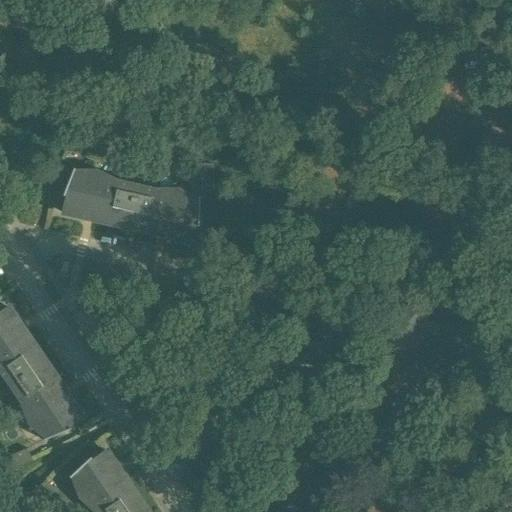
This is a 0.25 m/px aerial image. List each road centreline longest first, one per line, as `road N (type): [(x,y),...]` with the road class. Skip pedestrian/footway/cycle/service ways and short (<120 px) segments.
road 1 (residential): [(158,476),(333,339),(340,314),(324,302),(7,238),(29,286),(117,416)]
road 2 (residential): [(288,511),(446,381),(511,353)]
